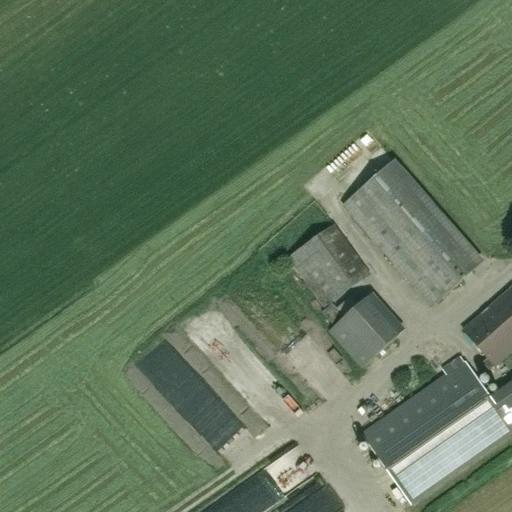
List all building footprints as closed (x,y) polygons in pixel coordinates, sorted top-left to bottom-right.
[(432,309),(474,271),(385,170),(343,207),(432,309)] [(324,309),(372,275),(335,225),(288,259),(324,309)] [(495,368),(511,352),(511,288),(464,332),(488,360),(483,364),(490,371),(495,367),(495,368)] [(362,370),(406,331),(373,294),(329,333),(362,370)] [(199,332),(221,315),(216,308),(193,325),(199,332)] [(362,435),(412,506),(511,436),(511,383),(491,398),(465,362),(362,435)] [(307,446),(257,473),(272,500),(322,474),(307,446)] [(334,486),(296,511),(339,511),(348,506),(334,486)] [(268,511),(255,489),(218,511),(268,511)]
